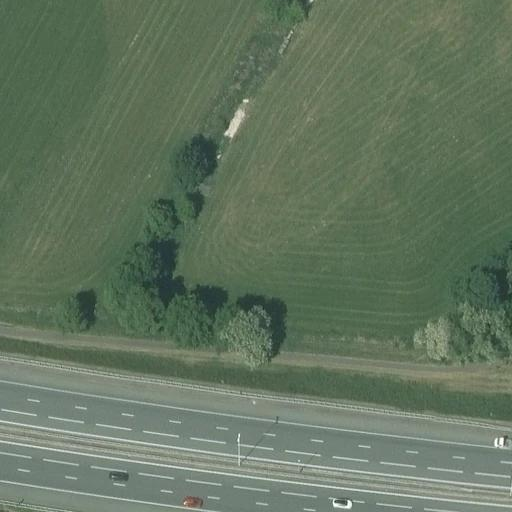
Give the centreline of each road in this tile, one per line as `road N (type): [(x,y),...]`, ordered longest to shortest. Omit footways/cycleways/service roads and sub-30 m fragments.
road 1 (motorway): [(511,470),(0,404)]
road 2 (motorway): [(0,468),(348,511)]
